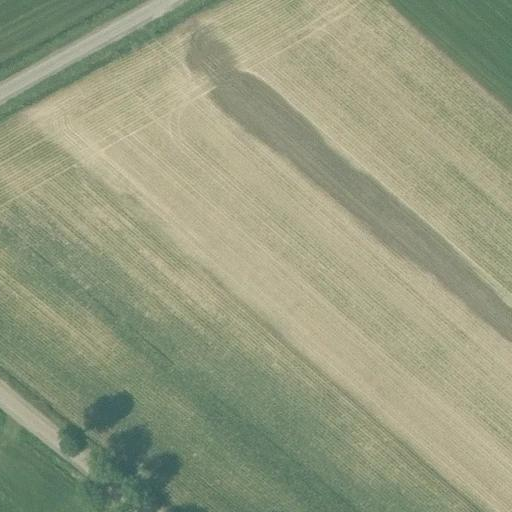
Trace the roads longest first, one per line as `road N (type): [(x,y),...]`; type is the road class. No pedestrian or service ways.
road 1 (unclassified): [(0,101),(191,0)]
road 2 (unclassified): [(139,511),(0,392)]
